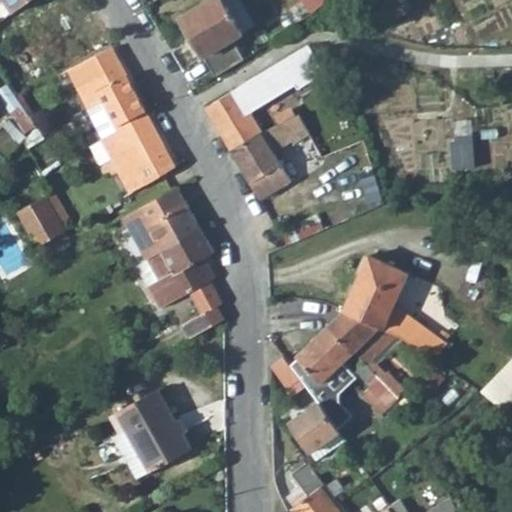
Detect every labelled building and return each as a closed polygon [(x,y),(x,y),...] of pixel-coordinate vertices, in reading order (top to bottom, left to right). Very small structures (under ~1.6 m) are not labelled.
[(3,0),(13,14),(32,0),(3,0)] [(240,60),(228,40),(252,25),(237,0),(209,0),(181,18),(215,75),(240,60)] [(312,51),(308,43),(303,46),(307,54),(312,51)] [(307,54),(303,46),(269,66),(278,81),(295,71),(290,64),(307,54)] [(114,126),(146,110),(111,47),(68,70),(78,91),(96,119),(105,135),(116,129),(114,126)] [(278,81),(269,66),(246,80),(254,95),(277,81),(278,81)] [(230,150),(262,133),(235,87),(205,107),(229,147),(230,150)] [(175,167),(161,142),(163,141),(146,110),(114,126),(116,129),(105,135),(108,141),(103,145),(130,194),(175,167)] [(260,198),(290,180),(272,150),(308,131),(298,115),(262,133),(230,150),(260,198)] [(177,185),(123,216),(147,257),(201,228),(177,185)] [(45,196),(65,230),(73,226),(53,191),(45,196)] [(40,244),(65,230),(45,196),(20,210),(40,244)] [(205,258),(215,252),(201,228),(147,257),(134,264),(159,307),(165,303),(166,304),(172,301),(189,333),(219,316),(225,312),(225,311),(220,303),(222,302),(210,281),(216,277),(205,258)] [(406,276),(409,270),(369,251),(367,256),(406,276)] [(343,307),(384,320),(387,321),(429,356),(443,339),(394,299),(406,276),(367,256),(343,307)] [(384,320),(343,307),(328,323),(329,324),(330,325),(354,350),(384,320)] [(330,325),(329,324),(296,355),(298,356),(289,365),(299,378),(316,401),(336,429),(351,415),(338,401),(338,392),(355,376),(341,362),(354,350),(330,325)] [(299,378),(289,365),(283,356),(270,365),(286,387),(299,378)] [(511,358),(501,372),(477,395),(500,415),(511,403),(511,358)] [(365,361),(356,368),(371,384),(379,377),(365,361)] [(136,472),(188,443),(155,384),(115,408),(125,426),(113,432),(136,472)] [(316,401),(289,421),(308,450),(314,446),(319,455),(343,438),(336,429),(316,401)] [(294,511),(337,511),(318,488),(324,483),(305,459),(289,472),(307,494),(291,507),(294,511)] [(324,483),(318,488),(337,511),(345,511),(324,484),(324,483)] [(459,511),(450,495),(424,511),(407,511),(399,500),(390,508),(392,511),(459,511)]
